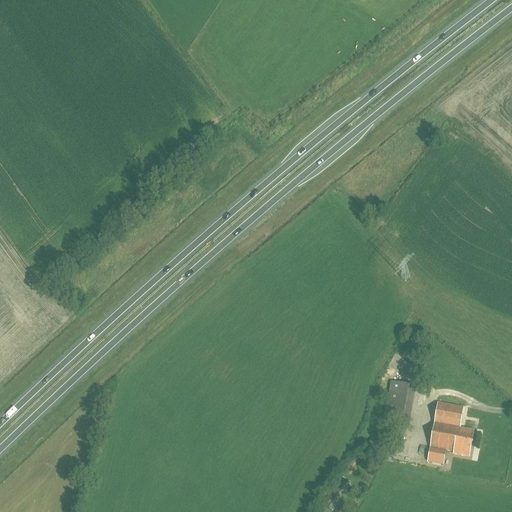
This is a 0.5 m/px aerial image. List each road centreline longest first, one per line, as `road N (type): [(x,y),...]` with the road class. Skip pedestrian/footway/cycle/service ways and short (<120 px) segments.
road 1 (trunk): [(0,447),(154,302),(511,10)]
road 2 (trunk): [(494,0),(338,122),(0,425)]
